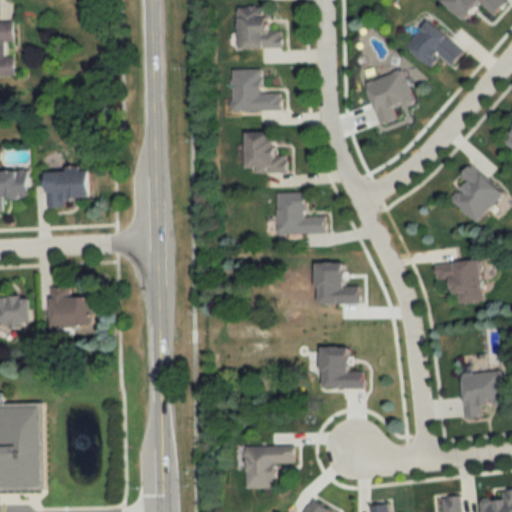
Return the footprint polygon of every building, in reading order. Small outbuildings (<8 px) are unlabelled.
[(285,47),(285,30),(273,30),(273,15),(265,15),(265,6),(240,7),(241,48),(285,47)] [(436,67),(443,59),(453,68),(468,51),(433,20),(411,45),(436,67)] [(0,21),(0,75),(19,75),(18,57),(8,58),(7,42),(17,41),(17,21),(0,21)] [(235,69),(235,110),(285,110),(284,92),(265,92),(264,69),(235,69)] [(278,132),(251,132),(251,172),(291,172),(291,153),(278,153),(278,132)] [(481,222),(506,189),(473,165),(463,177),(468,181),(453,201),(481,222)] [(50,207),(69,207),(68,198),(97,197),(96,169),(48,170),(50,207)] [(0,170),(0,210),(6,210),(6,197),(32,197),(32,170),(0,170)] [(329,233),(329,216),(309,216),(309,192),(279,192),(280,234),(329,233)] [(438,264),(440,282),(457,280),(459,304),(486,301),(483,260),(438,264)] [(94,297),(73,297),(73,286),(55,287),(55,327),(95,327),(94,297)] [(0,289),(0,323),(35,323),(35,295),(7,296),(7,289),(0,289)] [(333,318),(333,300),(307,301),(307,318),(333,318)] [(234,325),(234,345),(248,344),(248,353),(242,353),(242,373),(270,372),(270,324),(234,325)] [(507,405),(505,371),(465,373),(468,418),(487,417),(487,406),(507,405)] [(0,491),(47,490),(45,403),(6,404),(5,392),(0,391),(0,491)] [(249,489),(279,488),(279,464),(298,464),(297,446),(249,447),(249,489)] [(484,500),(485,511),(511,511),(511,490),(506,491),(506,498),(484,500)] [(465,511),(465,497),(445,498),(446,511),(465,511)]
